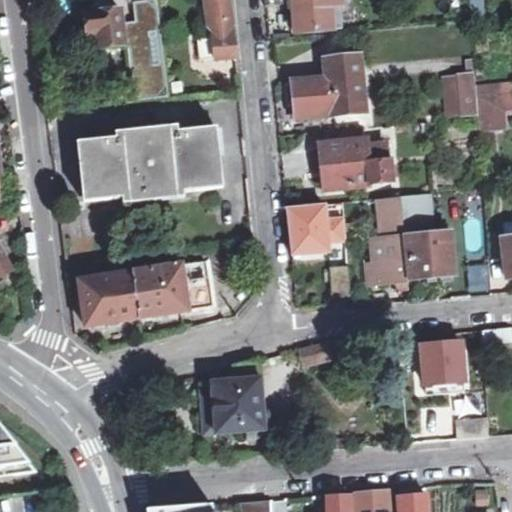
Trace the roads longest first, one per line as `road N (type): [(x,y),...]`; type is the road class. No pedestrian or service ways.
road 1 (residential): [(112,490),(511,459)]
road 2 (residential): [(14,0),(50,336)]
road 3 (residential): [(281,325),(248,0)]
road 4 (residential): [(281,325),(511,305)]
road 5 (residential): [(93,376),(281,325)]
